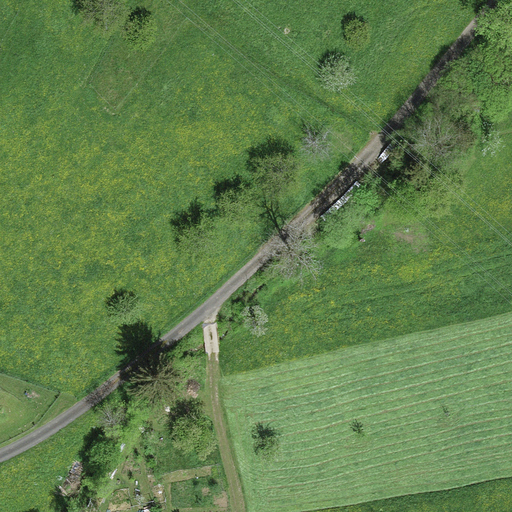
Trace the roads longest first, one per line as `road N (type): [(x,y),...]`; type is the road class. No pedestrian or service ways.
road 1 (track): [(495,0),(371,149),(256,265),(99,399),(0,454)]
road 2 (track): [(239,511),(212,363),(210,303)]
